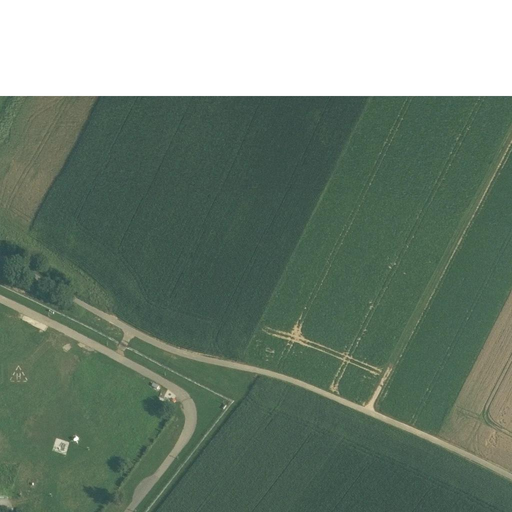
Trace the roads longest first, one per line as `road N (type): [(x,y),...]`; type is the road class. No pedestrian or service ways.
road 1 (track): [(511,479),(291,380),(137,336),(0,260)]
road 2 (track): [(511,136),(370,414)]
road 3 (track): [(151,511),(258,372)]
